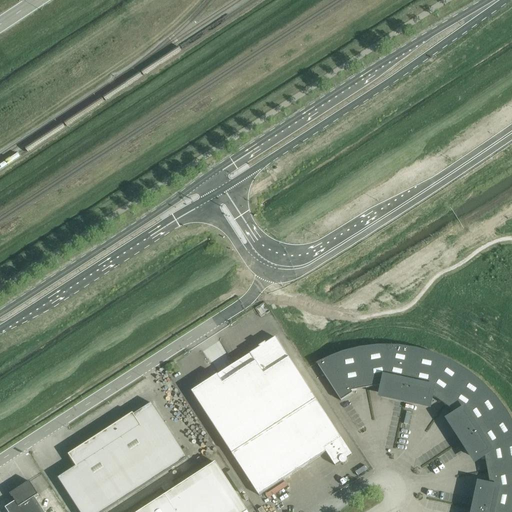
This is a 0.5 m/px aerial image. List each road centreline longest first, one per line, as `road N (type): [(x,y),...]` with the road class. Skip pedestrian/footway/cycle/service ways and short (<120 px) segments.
road 1 (unclassified): [(0,461),(245,303),(271,262)]
road 2 (tertiary): [(469,18),(425,37),(205,178)]
road 3 (tertiary): [(224,188),(434,50),(469,18)]
road 4 (unclassified): [(511,132),(306,259),(271,262)]
road 5 (tertiary): [(205,178),(0,315)]
road 6 (tertiary): [(0,327),(207,197)]
road 7 (unclassified): [(375,511),(398,494),(389,477),(328,511)]
